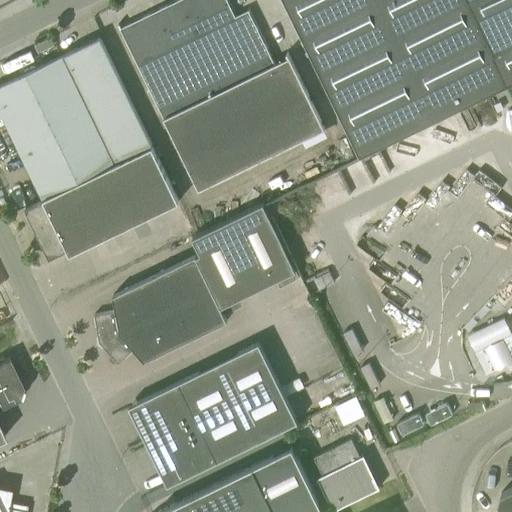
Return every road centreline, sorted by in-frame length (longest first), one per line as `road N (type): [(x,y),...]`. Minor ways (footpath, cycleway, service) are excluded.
road 1 (unclassified): [(0,246),(87,454),(90,511)]
road 2 (unclassified): [(439,511),(448,447),(511,416)]
